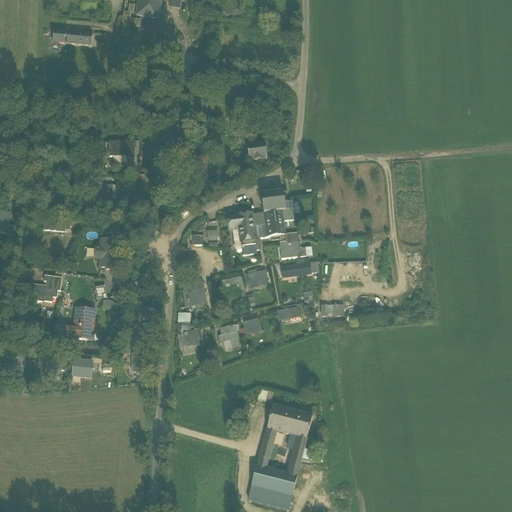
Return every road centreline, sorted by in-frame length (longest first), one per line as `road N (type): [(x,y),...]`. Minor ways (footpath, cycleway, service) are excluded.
road 1 (unclassified): [(155,511),(172,252),(191,221),(292,161),(304,0)]
road 2 (track): [(292,161),(511,147)]
